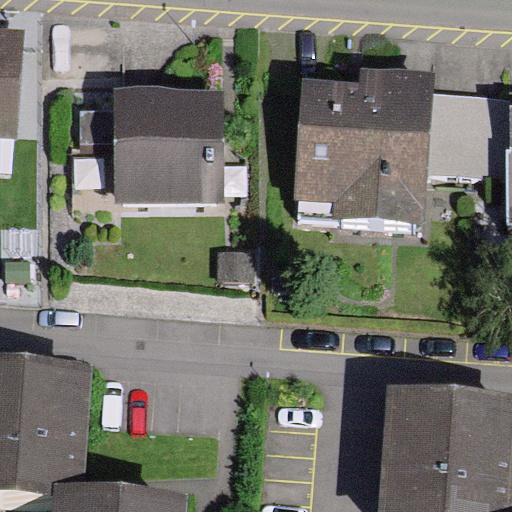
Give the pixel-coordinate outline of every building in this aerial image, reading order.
[(0,24),(0,121),(18,122),(24,26),(0,24)] [(310,87),(302,201),(424,209),(426,168),(431,95),(432,75),(360,70),(358,90),(310,87)] [(115,81),(117,185),(224,182),(222,78),(115,81)] [(426,168),(505,167),(504,94),(431,95),(426,168)] [(0,503),(81,510),(90,388),(0,381),(0,503)] [(511,511),(511,408),(394,400),(385,511),(511,511)]
